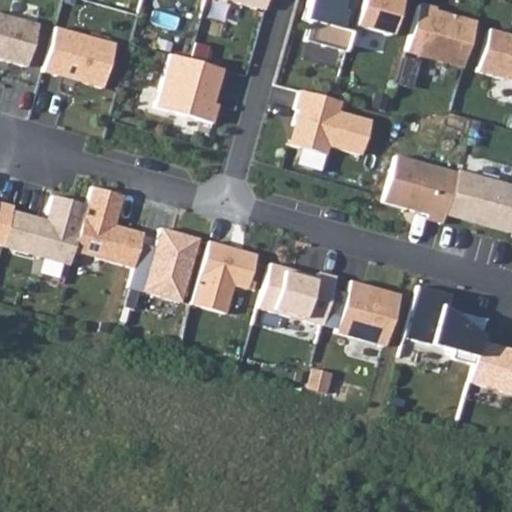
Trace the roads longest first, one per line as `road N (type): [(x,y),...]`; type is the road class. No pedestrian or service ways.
road 1 (residential): [(220,203),(511,285)]
road 2 (residential): [(0,138),(220,203)]
road 3 (residential): [(278,0),(220,203)]
